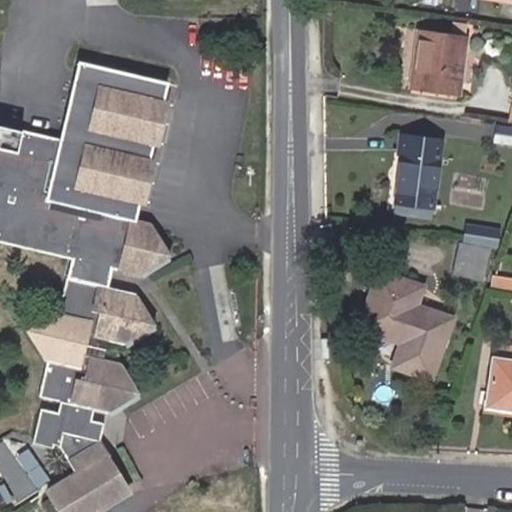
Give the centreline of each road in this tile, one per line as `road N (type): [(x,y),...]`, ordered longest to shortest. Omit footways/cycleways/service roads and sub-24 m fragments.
road 1 (residential): [(292,0),(291,472)]
road 2 (residential): [(511,483),(291,472)]
